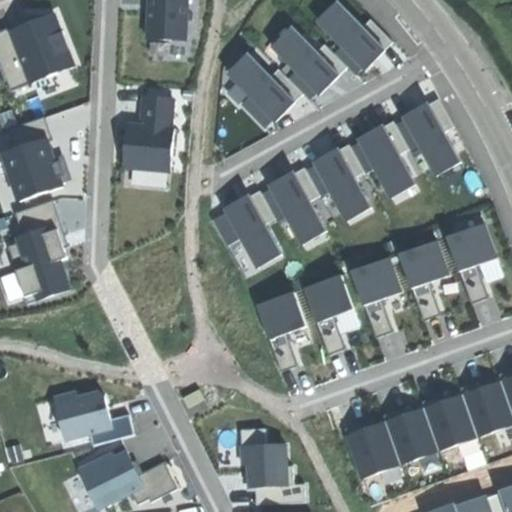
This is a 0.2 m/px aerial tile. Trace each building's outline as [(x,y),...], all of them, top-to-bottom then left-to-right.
[(151,0),(149,41),(187,42),(189,0),(151,0)] [(344,47),(335,56),(349,69),(356,76),(369,63),(379,53),(383,56),(395,44),(371,21),(364,28),(347,12),(328,31),(344,47)] [(0,63),(11,93),(75,68),(55,16),(29,26),(28,22),(26,23),(28,28),(0,39),(0,63)] [(298,73),(290,81),(310,101),(325,86),(334,78),(337,81),(349,69),(335,56),(326,46),(318,54),(294,30),(274,49),(298,73)] [(252,99),(245,106),(266,127),(282,112),(289,104),(293,107),(305,96),(290,81),(279,70),(272,77),(250,55),(229,75),(252,99)] [(126,159),(125,169),(171,173),(175,130),(172,130),(174,101),(145,98),(142,127),(126,126),(126,127),(129,127),(126,158),(123,158),(123,159),(126,159)] [(414,117),(397,126),(411,151),(421,146),(432,167),(457,154),(446,133),(455,129),(440,101),(425,108),(426,111),(414,117)] [(5,155),(21,203),(64,188),(61,180),(67,178),(61,163),(56,165),(48,143),(53,141),(46,118),(9,130),(16,152),(5,155)] [(369,140),(353,149),(366,174),(376,169),(392,199),(417,186),(401,156),(410,151),(395,123),(380,131),(381,133),(369,140)] [(326,162),(308,172),(322,197),(332,192),(348,222),(372,209),(356,179),(365,174),(350,146),(335,154),(337,157),(326,162)] [(282,185),(262,195),(276,220),(287,214),(303,245),(328,232),(312,202),(321,197),(306,169),(291,177),(293,179),(282,185)] [(234,210),(213,222),(227,248),(242,240),(258,270),(284,255),(268,225),(276,220),(262,195),(261,192),(247,200),(248,203),(234,210)] [(10,248),(29,305),(72,291),(62,262),(69,259),(65,250),(70,248),(70,247),(65,249),(50,204),(55,203),(54,202),(17,214),(25,238),(19,240),(20,244),(10,248)] [(486,225),(448,239),(472,305),(489,299),(478,267),(498,259),(486,225)] [(438,243),(401,256),(425,322),(442,316),(430,284),(451,277),(438,243)] [(391,260),(353,273),(377,339),(394,333),(383,301),(403,294),(391,260)] [(343,277),(305,291),(329,357),(347,350),(335,318),(356,311),(343,277)] [(296,294),(258,308),(282,374),(299,367),(287,335),(308,328),(296,294)] [(511,371),(500,376),(511,409),(511,371)] [(476,384),(462,389),(479,439),(511,427),(511,412),(502,383),(491,386),(490,382),(477,387),(476,384)] [(201,390),(184,399),(189,408),(206,400),(201,390)] [(78,392),(55,398),(67,443),(93,436),(95,446),(136,435),(130,416),(113,421),(110,409),(107,397),(100,393),(80,398),(78,392)] [(438,397),(424,402),(441,452),(478,439),(463,396),(453,400),(452,396),(439,400),(438,397)] [(400,411),(385,416),(402,466),(440,453),(425,410),(414,413),(413,409),(401,414),(400,411)] [(362,424),(347,429),(364,479),(402,466),(387,423),(376,427),(375,423),(363,427),(362,424)] [(248,447),(250,488),(290,486),(286,445),(248,447)] [(115,454),(81,471),(101,510),(133,494),(140,506),(151,500),(153,503),(179,490),(166,464),(140,477),(128,453),(117,459),(115,454)] [(438,511),(511,511),(511,487),(499,492),(500,496),(488,500),(488,497),(459,508),(458,504),(438,511)]
